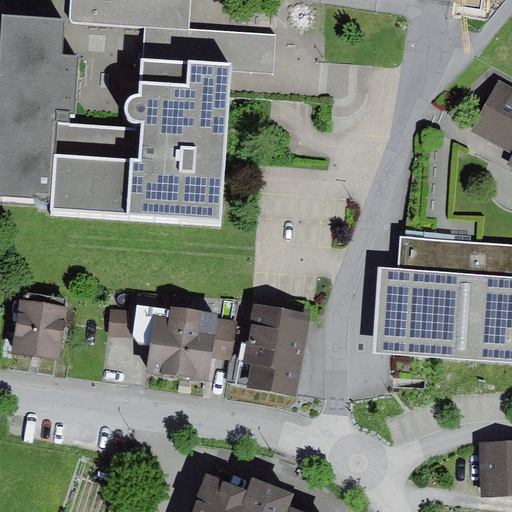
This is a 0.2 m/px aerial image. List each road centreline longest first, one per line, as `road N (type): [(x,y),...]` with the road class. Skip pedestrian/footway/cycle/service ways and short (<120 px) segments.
road 1 (residential): [(366,483),(298,438),(0,386)]
road 2 (residential): [(511,427),(433,440),(366,483)]
